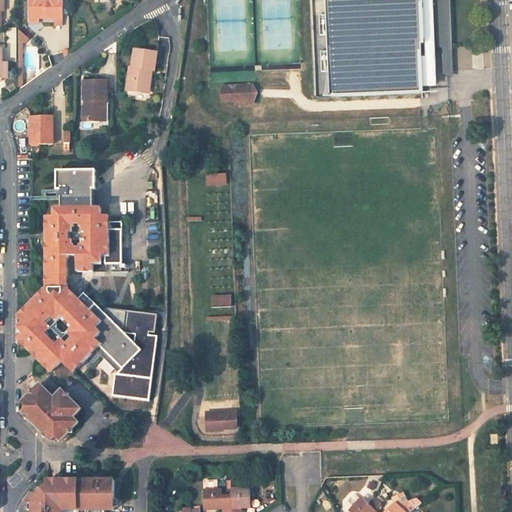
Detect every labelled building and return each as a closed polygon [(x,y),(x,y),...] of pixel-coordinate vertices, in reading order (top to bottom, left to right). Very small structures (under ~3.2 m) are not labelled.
[(39,19),(39,17),(47,17),(47,19),(55,19),(63,19),(62,0),(29,0),(29,23),(39,23),(39,19)] [(432,0),(433,13),(440,12),(440,11),(445,10),(445,1),(447,1),(447,0),(432,0)] [(440,12),(433,13),(434,25),(448,24),(447,1),(445,1),(445,10),(440,11),(440,12)] [(448,24),(434,25),(434,46),(449,45),(448,24)] [(22,42),(25,42),(29,38),(19,29),(19,42),(22,42)] [(127,91),(145,93),(148,71),(152,71),(155,71),(157,53),(135,50),(132,68),(130,68),(127,91)] [(83,105),(83,121),(102,121),(102,101),(106,101),(106,81),(83,81),(83,101),(86,101),(86,105),(83,105)] [(235,101),(235,103),(253,103),(252,87),(235,87),(235,89),(231,89),(231,87),(230,86),(222,86),(222,101),(235,101)] [(29,116),(29,145),(52,144),(52,116),(29,116)] [(100,345),(122,367),(118,372),(117,373),(115,373),(112,395),(119,396),(149,400),(154,366),(155,358),(158,335),(155,335),(158,313),(119,308),(111,307),(106,306),(103,309),(96,302),(90,308),(79,298),(68,287),(68,254),(77,254),(77,262),(94,262),(101,262),(101,254),(105,254),(105,262),(111,262),(119,262),(119,223),(111,223),(106,223),(106,218),(101,218),(101,210),(93,210),(93,174),(60,174),(60,207),(52,207),(52,215),(44,215),(44,289),(17,316),(17,318),(21,323),(17,328),(17,332),(20,336),(17,340),(36,358),(44,366),(51,372),(56,366),(61,361),(67,366),(73,372),(79,366),(87,358),(96,349),(100,345)] [(206,175),(206,185),(226,184),(226,174),(206,175)] [(96,302),(85,291),(79,298),(90,308),(96,302)] [(211,297),(211,308),(231,307),(231,297),(211,297)] [(96,349),(118,372),(122,367),(100,345),(96,349)] [(53,398),(39,384),(22,401),(27,407),(22,412),(51,440),(56,434),(62,440),(79,422),(74,417),(81,408),(61,389),(53,398)] [(221,415),(207,416),(207,430),(222,430),(222,428),(237,428),(236,411),(221,412),(221,415)] [(223,511),(232,511),(232,490),(223,490),(223,489),(218,489),(218,479),(205,480),(206,490),(204,490),(205,510),(223,509),(223,511)] [(104,511),(114,511),(114,480),(48,480),(48,488),(44,488),(40,491),(40,495),(33,495),(32,511),(104,511)] [(250,488),(232,489),(232,490),(232,511),(242,511),(243,509),(251,508),(250,488)] [(375,511),(381,506),(383,504),(375,497),(369,504),(362,498),(361,499),(356,494),(353,494),(346,502),(346,505),(351,510),(349,511),(350,511),(375,511)] [(407,501),(404,494),(393,498),(395,503),(387,511),(379,511),(383,508),(381,506),(375,511),(412,511),(414,510),(415,509),(422,503),(417,499),(407,501)]
